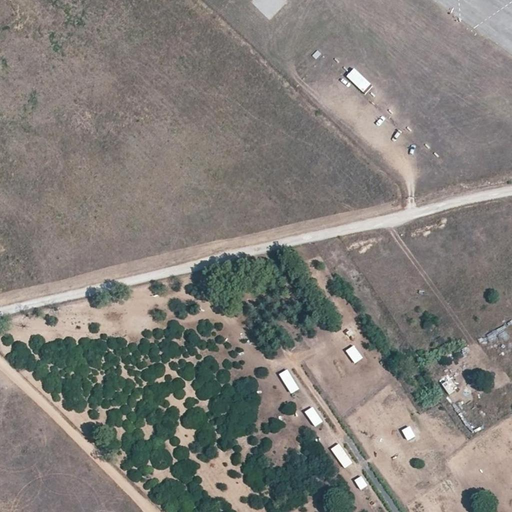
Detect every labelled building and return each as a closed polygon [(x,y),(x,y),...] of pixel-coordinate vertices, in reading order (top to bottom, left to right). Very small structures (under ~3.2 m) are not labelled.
[(366,95),(373,87),(354,69),(346,77),(366,95)] [(353,365),(362,360),(355,346),(346,350),(353,365)] [(291,375),(282,379),(289,395),(298,391),(291,375)] [(312,407),(304,412),(314,428),(322,422),(312,407)] [(340,444),(331,449),(343,470),(352,464),(340,444)] [(233,457),(236,465),(245,463),(242,454),(233,457)] [(437,468),(429,475),(435,483),(444,476),(437,468)] [(354,481),(360,492),(368,487),(361,476),(354,481)]
